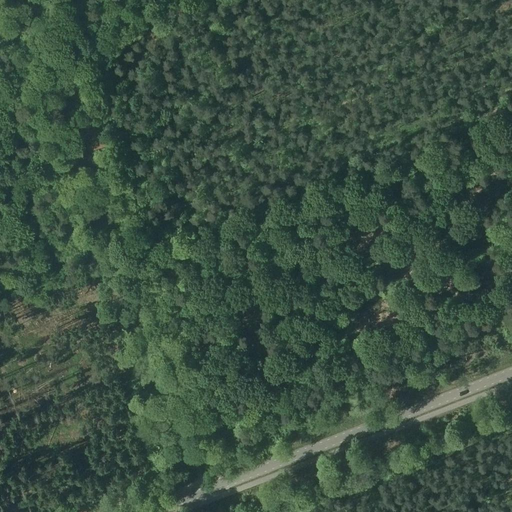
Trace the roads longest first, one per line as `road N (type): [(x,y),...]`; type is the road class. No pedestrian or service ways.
road 1 (track): [(27,0),(214,511)]
road 2 (tertiary): [(149,511),(511,372)]
